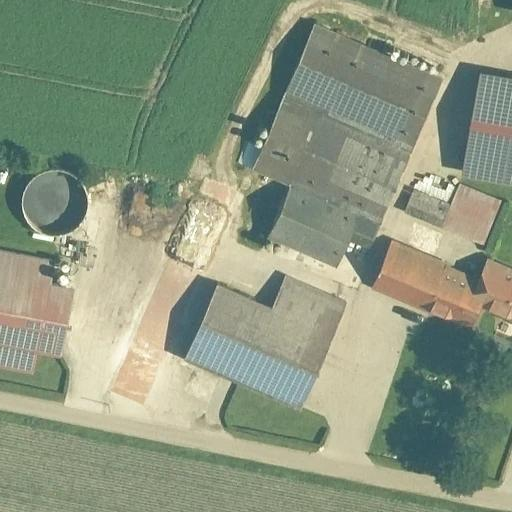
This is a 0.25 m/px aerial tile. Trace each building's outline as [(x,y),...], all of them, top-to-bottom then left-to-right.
[(311,30),(256,171),(386,221),(441,80),(311,30)] [(23,199),(24,213),(28,223),(34,230),(48,236),(71,234),(84,222),(89,208),(87,192),(80,181),(66,172),(44,173),(29,184),(23,199)] [(465,191),(456,210),(417,193),(404,224),(483,259),(505,209),(465,191)] [(282,213),(266,251),(355,290),(376,241),(356,232),(351,243),(282,213)] [(511,279),(488,269),(481,286),(397,249),(378,291),(472,333),(483,308),(511,320),(511,279)] [(73,266),(0,253),(0,366),(53,376),(73,266)] [(290,274),(276,307),(219,283),(187,358),(299,406),(345,298),(290,274)]
